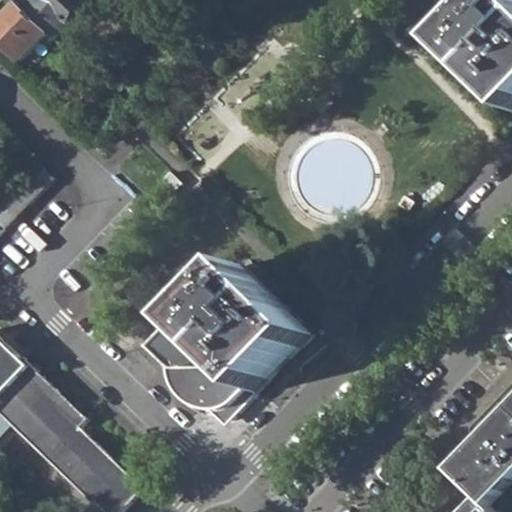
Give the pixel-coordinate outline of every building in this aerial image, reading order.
[(53,33),(60,40),(92,7),(85,0),(33,0),(26,7),(53,33)] [(511,0),(501,0),(456,46),(511,99),(511,0)] [(0,26),(0,36),(26,62),(53,33),(26,7),(22,4),(0,26)] [(127,82),(143,92),(168,66),(150,48),(121,78),(127,82)] [(143,92),(127,82),(115,94),(131,105),(143,92)] [(0,221),(9,230),(57,180),(44,167),(0,213),(0,221)] [(0,239),(9,230),(0,221),(0,239)] [(246,265),(194,318),(183,308),(145,345),(172,371),(178,387),(189,400),(199,407),(214,411),(220,417),(237,418),(318,334),(246,265)] [(0,437),(12,425),(104,511),(118,511),(141,488),(78,427),(87,418),(23,356),(20,358),(0,338),(0,437)] [(511,488),(511,412),(466,460),(456,471),(494,507),(504,497),(511,488)] [(237,418),(220,417),(230,426),(237,418)] [(497,511),(485,500),(473,511),(497,511)]
